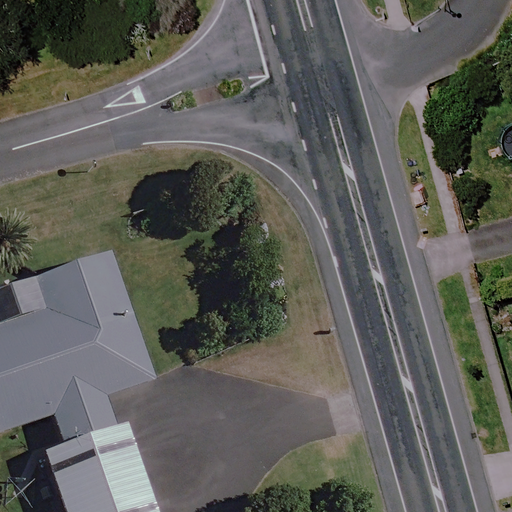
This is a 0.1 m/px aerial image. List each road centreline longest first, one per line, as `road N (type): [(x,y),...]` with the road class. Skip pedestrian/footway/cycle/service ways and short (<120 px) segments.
road 1 (tertiary): [(443,511),(319,67)]
road 2 (residential): [(319,67),(0,159)]
